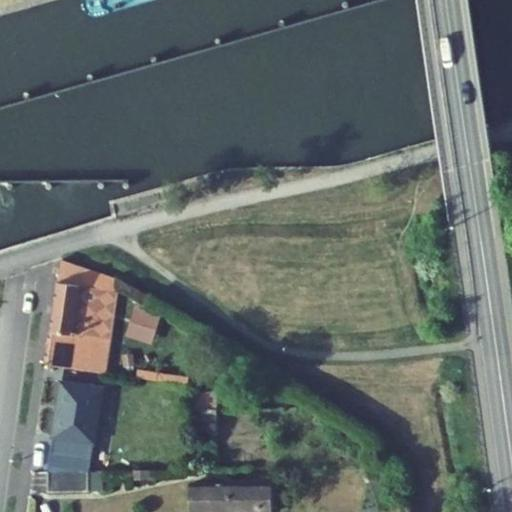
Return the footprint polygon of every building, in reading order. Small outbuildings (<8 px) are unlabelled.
[(95,352),(104,289),(60,282),(51,336),(47,364),(104,374),(107,354),(95,352)] [(117,291),(104,289),(95,352),(107,354),(117,291)] [(131,334),(154,337),(158,316),(135,312),(131,334)] [(137,379),(187,385),(188,379),(138,373),(137,379)] [(91,471),(102,390),(62,384),(49,472),(90,471),(91,471)] [(218,436),(218,409),(195,409),(195,435),(218,436)] [(392,505),(380,467),(367,471),(378,506),(379,509),(392,505)] [(153,479),(152,470),(135,470),(136,479),(153,479)] [(102,491),(102,471),(91,471),(90,471),(90,491),(102,491)] [(273,511),(273,484),(191,484),(190,511),(273,511)]
